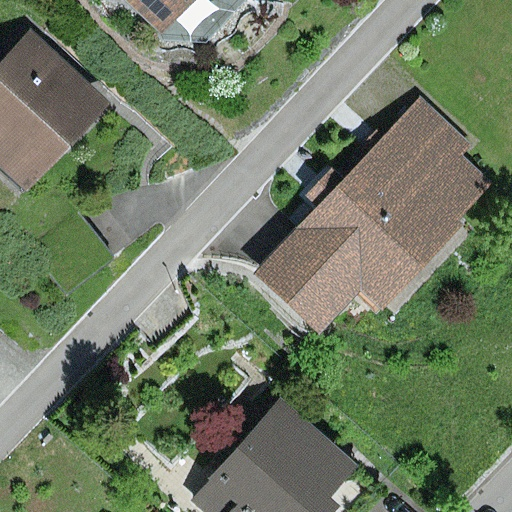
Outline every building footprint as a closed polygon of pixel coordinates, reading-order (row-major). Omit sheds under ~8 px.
[(119,0),(157,35),(189,0),(119,0)] [(106,103),(29,32),(0,62),(0,169),(24,191),(106,103)] [(469,141),(419,93),(291,226),(357,289),(379,310),(459,227),(451,219),(485,183),(456,155),(469,141)] [(77,213),(31,249),(65,293),(111,257),(77,213)] [(357,289),(291,226),(246,272),(312,335),(357,289)] [(346,511),(368,488),(275,406),(191,500),(204,511),(346,511)]
